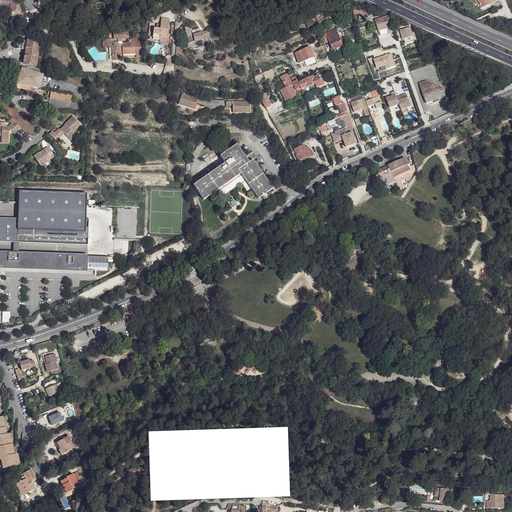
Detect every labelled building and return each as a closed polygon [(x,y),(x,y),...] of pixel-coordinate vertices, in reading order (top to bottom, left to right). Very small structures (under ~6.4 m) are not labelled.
[(0,0),(0,7),(10,9),(10,0),(0,0)] [(10,0),(10,9),(10,14),(14,14),(16,14),(18,16),(23,14),(20,5),(19,2),(18,1),(17,0),(10,0)] [(503,7),(500,0),(495,3),(498,9),(503,7)] [(389,17),(375,21),(378,31),(392,27),(389,17)] [(153,28),(152,38),(158,39),(158,42),(162,43),(163,40),(165,40),(168,26),(160,25),(156,24),(155,28),(153,28)] [(185,28),(187,37),(193,35),(192,30),(191,26),(185,28)] [(187,37),(184,38),(186,43),(204,39),(203,36),(208,35),(207,31),(202,32),(202,30),(198,28),(192,30),(193,35),(187,37)] [(336,30),(322,35),(326,43),(329,42),(331,46),(332,50),(336,49),(343,46),(339,38),(336,30)] [(128,32),(113,33),(113,40),(117,40),(117,42),(112,42),(112,61),(119,60),(119,56),(122,56),(122,54),(122,43),(122,39),(128,39),(128,32)] [(122,43),(122,54),(137,53),(137,48),(140,48),(140,38),(141,38),(141,34),(134,34),(134,37),(136,37),(136,40),(134,40),(133,43),(122,43)] [(102,40),(102,48),(110,48),(111,61),(112,61),(112,42),(112,39),(102,40)] [(29,41),(24,64),(36,66),(40,43),(29,41)] [(310,48),(295,53),(299,63),(304,61),(314,58),(310,48)] [(304,61),(306,66),(316,62),(314,58),(304,61)] [(23,69),(18,84),(39,88),(40,85),(43,76),(23,69)] [(272,69),(263,74),(266,80),(275,75),(272,69)] [(287,74),(280,77),(286,88),(291,85),(292,84),(287,74)] [(303,82),(299,84),(300,87),(301,89),(305,87),(305,88),(315,84),(316,87),(317,87),(317,88),(318,87),(320,86),(320,85),(323,84),(321,80),(320,81),(318,76),(312,78),(303,81),(303,82)] [(427,81),(419,84),(426,103),(430,102),(438,99),(446,97),(443,89),(427,81)] [(281,90),(286,101),(296,96),(291,85),(286,88),(281,90)] [(51,91),(50,98),(71,102),(72,94),(51,91)] [(371,100),(366,102),(368,107),(374,105),(376,108),(383,106),(377,91),(369,94),(371,100)] [(387,99),(390,108),(399,105),(395,92),(391,93),(392,97),(387,99)] [(183,94),(179,105),(196,110),(198,103),(204,105),(206,100),(183,94)] [(264,94),(259,97),(265,107),(270,105),(264,94)] [(362,95),(347,100),(350,109),(352,108),(354,113),(363,110),(365,116),(369,115),(365,103),(363,104),(361,100),(363,99),(362,95)] [(401,96),(397,97),(399,105),(400,107),(402,111),(411,107),(408,98),(402,100),(401,96)] [(226,102),(225,106),(232,106),(232,113),(249,113),(249,102),(226,102)] [(338,105),(341,113),(347,111),(344,103),(342,103),(338,105)] [(348,114),(340,117),(341,120),(343,119),(346,127),(348,127),(349,129),(353,128),(348,114)] [(52,132),(50,134),(56,141),(58,139),(57,135),(60,134),(61,136),(64,134),(71,141),(76,135),(74,133),(73,131),(76,128),(80,124),(74,117),(66,124),(66,125),(60,130),(59,130),(54,133),(52,132)] [(16,122),(10,128),(12,131),(13,132),(16,134),(22,128),(16,122)] [(319,129),(321,132),(327,130),(325,126),(328,125),(327,122),(318,125),(319,129)] [(0,123),(0,135),(2,136),(2,141),(9,142),(10,136),(10,133),(12,131),(10,128),(8,128),(8,124),(0,123)] [(332,135),(334,140),(342,137),(343,139),(346,147),(356,144),(352,133),(347,134),(345,128),(334,133),(335,134),(332,135)] [(225,162),(193,185),(204,200),(240,174),(258,199),(273,189),(252,160),(249,162),(245,157),(236,144),(220,156),(225,162)] [(296,154),(300,159),(303,157),(306,156),(307,157),(314,154),(311,149),(307,151),(303,144),(294,149),(296,154)] [(34,156),(40,165),(43,163),(45,165),(49,161),(47,158),(49,157),(51,159),(55,157),(49,147),(45,150),(46,152),(42,155),(39,152),(34,156)] [(253,152),(245,157),(249,162),(252,160),(256,157),(253,152)] [(391,175),(393,178),(395,184),(409,178),(410,180),(412,171),(410,167),(408,168),(405,159),(386,167),(378,170),(377,175),(383,179),(384,183),(392,179),(390,176),(391,175)] [(87,193),(19,191),(18,218),(0,217),(0,241),(87,244),(88,219),(86,219),(87,193)] [(87,255),(0,252),(0,266),(87,269),(107,270),(108,259),(112,259),(112,256),(87,255)] [(45,366),(46,372),(50,371),(51,376),(59,374),(58,369),(57,369),(55,363),(56,362),(54,355),(45,357),(47,365),(45,366)] [(19,363),(21,370),(34,367),(32,360),(29,361),(29,360),(24,361),(19,363)] [(57,384),(46,389),(49,396),(60,392),(57,384)] [(0,462),(1,463),(2,466),(5,466),(6,469),(19,466),(18,459),(18,456),(15,456),(14,456),(10,436),(6,437),(4,419),(0,419),(0,418),(0,462)] [(75,449),(69,437),(63,440),(59,443),(58,444),(58,445),(61,451),(62,451),(64,455),(75,449)] [(62,456),(64,455),(62,451),(61,451),(58,445),(58,444),(59,443),(63,440),(62,439),(57,442),(56,443),(57,446),(62,456)] [(19,487),(23,495),(28,493),(29,494),(32,492),(31,491),(34,489),(32,483),(36,481),(32,470),(24,473),(25,476),(22,478),(23,480),(17,483),(19,487)] [(60,483),(64,491),(76,484),(72,475),(65,478),(66,479),(60,483)] [(76,484),(64,491),(66,495),(72,491),(72,490),(78,486),(76,484)] [(446,490),(435,488),(434,496),(440,497),(439,501),(444,501),(445,495),(446,493),(451,493),(450,496),(455,497),(456,489),(446,488),(446,490)] [(489,509),(503,509),(503,495),(494,495),(494,490),(485,490),(485,496),(487,496),(489,496),(490,496),(490,502),(489,502),(489,509)]
